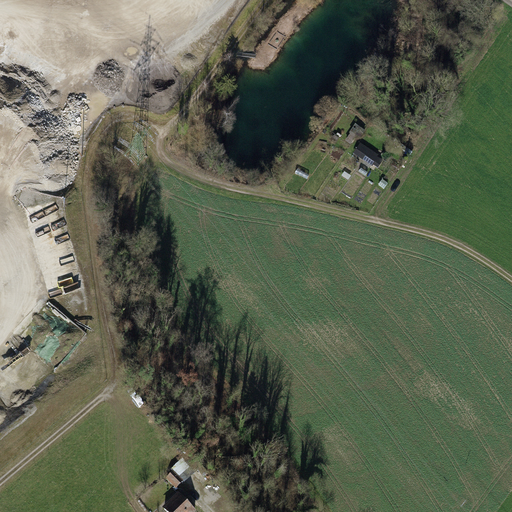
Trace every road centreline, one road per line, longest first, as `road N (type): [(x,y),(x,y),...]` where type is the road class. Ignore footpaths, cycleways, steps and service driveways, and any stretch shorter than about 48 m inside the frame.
road 1 (track): [(262,0),(154,141),(119,131),(85,157),(116,375)]
road 2 (track): [(511,282),(420,230),(185,171),(154,141)]
road 3 (track): [(116,375),(230,511)]
road 4 (track): [(116,375),(110,392),(0,484)]
